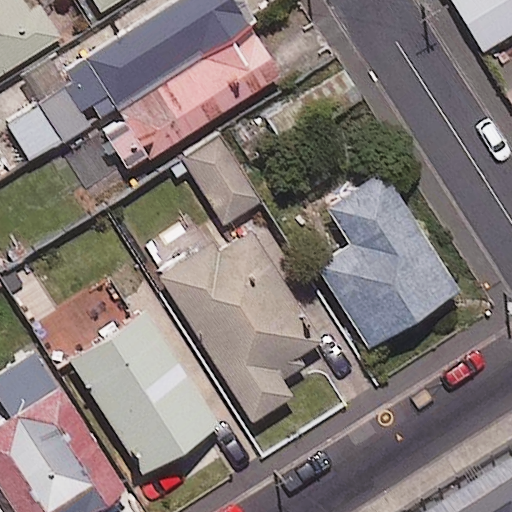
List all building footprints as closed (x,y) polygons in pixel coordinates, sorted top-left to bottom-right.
[(115,102),(251,14),(241,0),(161,0),(64,63),(61,59),(0,98),(0,108),(31,156),(115,102)] [(28,6),(23,0),(0,0),(0,69),(58,33),(37,0),(28,6)] [(88,0),(95,10),(110,0),(88,0)] [(511,27),(511,0),(449,0),(478,48),(511,27)] [(251,14),(115,102),(148,153),(278,68),(246,20),(252,16),(251,14)] [(360,91),(337,62),(264,118),(286,147),(360,91)] [(257,194),(218,132),(181,155),(220,217),(257,194)] [(457,285),(382,167),(324,204),(348,242),(315,263),(366,342),(457,285)] [(319,337),(243,217),(156,272),(248,417),(290,391),(274,365),(319,337)] [(85,342),(56,291),(25,309),(55,359),(85,342)] [(216,420),(144,307),(69,355),(141,468),(216,420)] [(89,511),(126,488),(34,348),(0,369),(0,486),(16,511),(89,511)] [(511,511),(511,468),(442,511),(511,511)]
